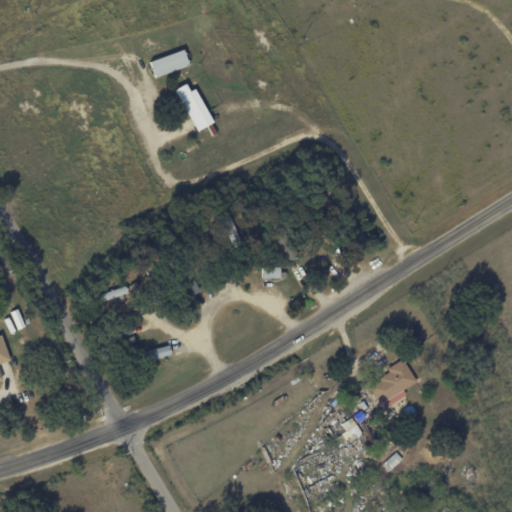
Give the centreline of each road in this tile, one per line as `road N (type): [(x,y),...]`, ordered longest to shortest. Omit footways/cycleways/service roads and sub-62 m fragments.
road 1 (tertiary): [(0,471),(219,382),(511,200)]
road 2 (tertiary): [(122,426),(0,216)]
